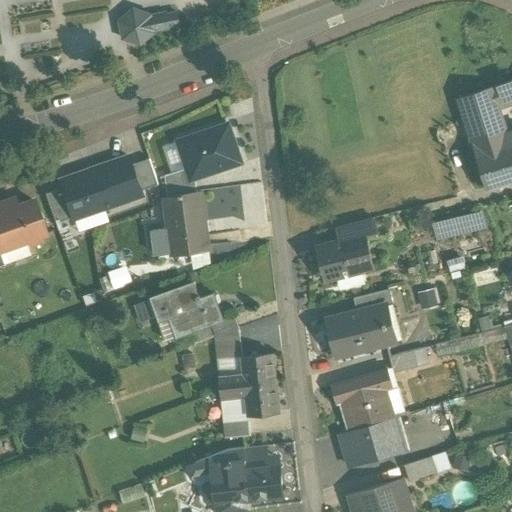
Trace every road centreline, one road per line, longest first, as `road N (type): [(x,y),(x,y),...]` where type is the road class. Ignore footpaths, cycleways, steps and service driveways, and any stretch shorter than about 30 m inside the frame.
road 1 (residential): [(257,47),(314,511)]
road 2 (residential): [(257,47),(0,140)]
road 3 (residential): [(385,0),(257,47)]
